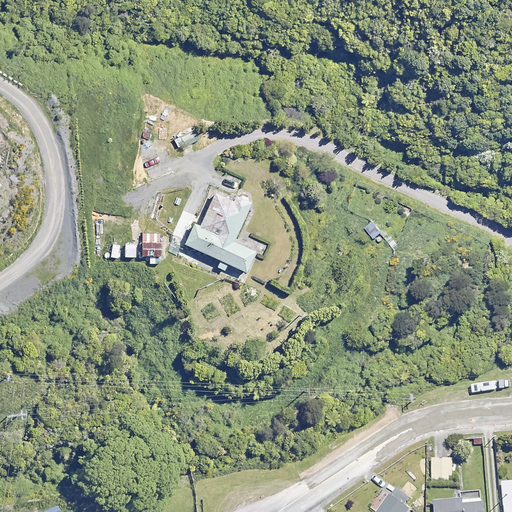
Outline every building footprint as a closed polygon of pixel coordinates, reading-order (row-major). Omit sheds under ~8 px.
[(177,134),(185,147),(200,139),(192,125),(177,134)] [(95,177),(74,179),(76,201),(96,200),(95,177)] [(250,206),(211,187),(184,245),(246,274),(256,254),(233,243),(250,206)] [(143,259),(149,258),(149,265),(161,264),(160,258),(163,258),(162,244),(142,245),(143,259)] [(135,246),(123,247),(124,259),(136,259),(135,246)] [(451,459),(432,459),(432,483),(451,483),(451,459)] [(511,511),(511,483),(503,483),(503,511),(511,511)] [(409,511),(410,511),(390,497),(379,511),(409,511)] [(466,501),(432,502),(432,511),(484,511),(485,505),(466,506),(466,501)]
